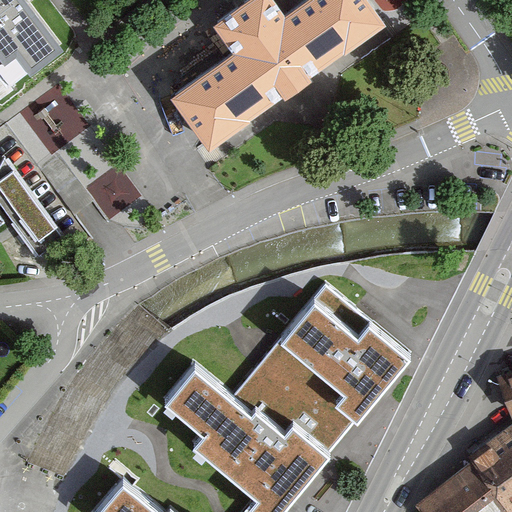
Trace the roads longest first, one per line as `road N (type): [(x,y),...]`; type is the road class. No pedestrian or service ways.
road 1 (residential): [(511,101),(393,157),(268,200),(60,298)]
road 2 (primary): [(380,511),(511,253)]
road 3 (residential): [(0,418),(49,360),(60,298)]
